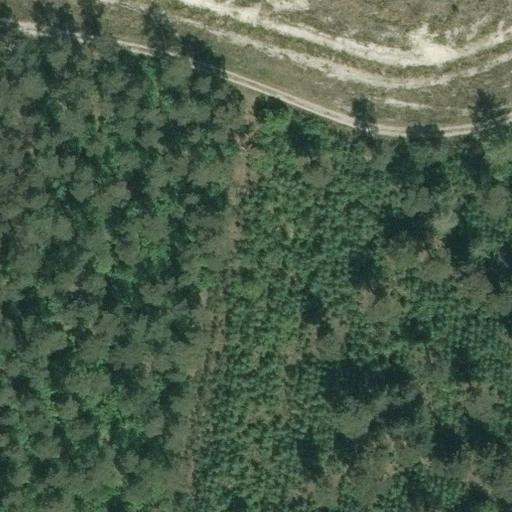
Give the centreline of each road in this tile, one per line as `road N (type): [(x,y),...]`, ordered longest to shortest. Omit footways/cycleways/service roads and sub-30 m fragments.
road 1 (track): [(511,113),(444,134),(372,127),(254,82),(0,26)]
road 2 (track): [(164,511),(254,82)]
